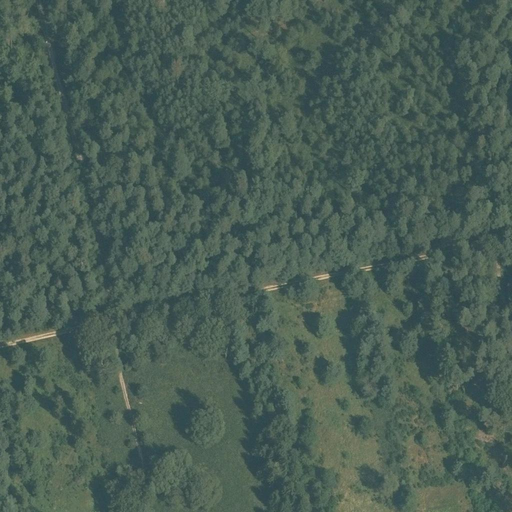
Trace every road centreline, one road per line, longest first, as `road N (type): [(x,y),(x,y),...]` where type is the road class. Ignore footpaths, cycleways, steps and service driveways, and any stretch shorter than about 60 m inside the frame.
road 1 (track): [(74,327),(497,242)]
road 2 (track): [(38,0),(111,320)]
